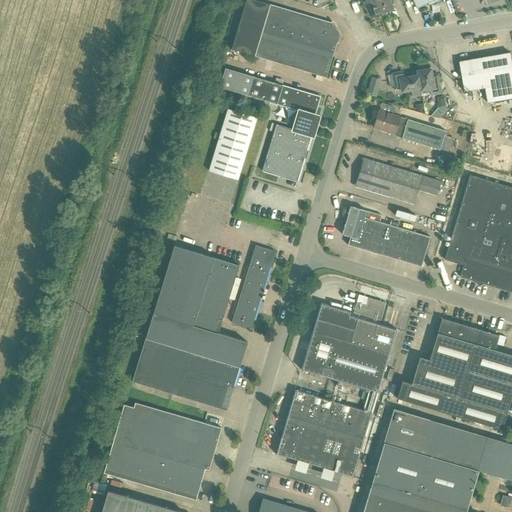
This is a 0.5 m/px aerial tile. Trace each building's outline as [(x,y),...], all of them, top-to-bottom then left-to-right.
[(245,0),(231,49),(326,77),(339,36),(332,22),(256,0),(245,0)] [(375,0),(360,0),(363,5),(364,4),(370,16),(380,12),(381,12),(375,0)] [(375,0),(381,12),(380,12),(381,13),(393,8),(389,0),(375,0)] [(458,59),(464,91),(485,88),(488,103),(511,98),(511,67),(509,53),(468,60),(468,57),(458,59)] [(416,67),(418,76),(420,90),(429,89),(431,96),(441,94),(438,78),(432,79),(429,65),(416,67)] [(296,120),(313,126),(314,123),(312,122),(314,115),(315,115),(321,96),(225,68),(220,87),(299,111),(296,120)] [(420,90),(418,76),(404,78),(402,72),(392,73),(395,90),(401,89),(402,92),(411,90),(412,97),(421,95),(420,90)] [(374,97),(377,88),(369,86),(367,94),(374,97)] [(209,171),(238,180),(257,118),(228,109),(209,171)] [(374,127),(395,134),(394,136),(448,152),(452,138),(445,136),(446,130),(379,110),(374,127)] [(313,126),(296,120),(294,129),(277,124),(262,170),(297,181),(311,135),(309,134),(311,127),(313,127),(313,126)] [(484,165),(507,172),(511,155),(511,152),(490,146),(484,165)] [(356,187),(413,204),(417,189),(437,195),(441,181),(364,158),(356,187)] [(444,259),(463,265),(460,277),(511,292),(511,289),(511,187),(469,175),(444,259)] [(342,234),(350,237),(348,245),(421,267),(430,237),(379,222),(381,215),(350,206),(342,234)] [(238,344),(239,340),(235,339),(218,333),(224,317),(229,300),(239,266),(175,245),(132,382),(208,405),(226,411),(246,346),(238,344)] [(232,323),(252,329),(261,298),(263,299),(265,291),(263,290),(270,267),(275,251),(256,245),(251,261),(232,323)] [(442,267),(439,256),(431,259),(435,269),(442,267)] [(354,312),(380,320),(385,303),(359,295),(354,312)] [(350,476),(351,470),(355,471),(397,329),(349,315),(350,312),(321,303),(302,370),(369,390),(363,410),(296,390),(277,454),(350,476)] [(397,398),(501,430),(507,414),(511,396),(511,355),(495,350),(499,336),(480,330),(442,318),(430,359),(420,356),(411,384),(402,381),(397,398)] [(166,457),(178,415),(136,403),(134,408),(125,405),(105,473),(195,500),(205,468),(166,457)] [(511,443),(394,409),(384,442),(477,470),(478,470),(511,480),(511,443)] [(166,457),(205,468),(209,469),(221,428),(178,415),(166,457)] [(384,442),(372,481),(467,509),(478,470),(477,470),(384,442)] [(372,481),(363,511),(364,511),(466,511),(467,509),(372,481)] [(101,511),(180,511),(108,491),(101,511)] [(500,505),(509,507),(511,498),(503,496),(500,505)] [(307,511),(263,499),(259,511),(307,511)]
